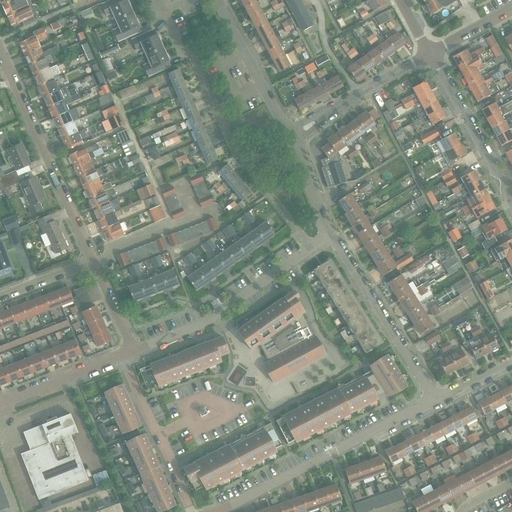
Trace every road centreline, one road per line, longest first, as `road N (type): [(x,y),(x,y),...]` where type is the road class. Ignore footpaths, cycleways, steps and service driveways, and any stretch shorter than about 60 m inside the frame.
road 1 (residential): [(215,511),(437,401)]
road 2 (residential): [(133,351),(197,326),(329,234)]
road 3 (residential): [(91,262),(0,54)]
road 4 (residential): [(437,401),(329,234)]
road 5 (residential): [(511,203),(429,53)]
road 6 (residential): [(123,356),(190,511)]
road 7 (residential): [(290,137),(429,53)]
road 8 (residential): [(290,137),(218,0)]
road 9 (residential): [(0,402),(123,356)]
